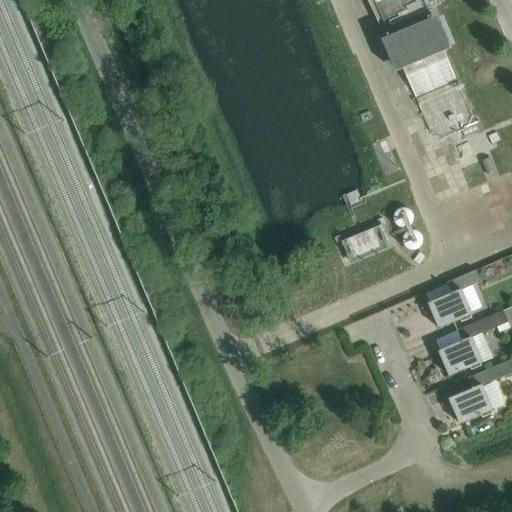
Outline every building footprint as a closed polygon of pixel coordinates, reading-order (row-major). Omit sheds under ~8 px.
[(465,136),(478,130),(472,115),(445,51),(452,48),(438,15),(382,39),(396,71),(403,68),(431,133),(443,138),(463,129),(465,136)] [(412,192),(398,195),(400,207),(414,204),(412,192)] [(382,202),(346,218),(355,239),(392,223),(382,202)] [(408,216),(408,234),(425,233),(424,216),(408,216)] [(439,328),(472,314),(462,289),(481,281),(476,270),(447,282),(452,293),(429,303),(439,328)] [(511,306),(457,330),(462,341),(439,351),(450,376),(483,362),(472,337),(508,321),(510,326),(511,325),(511,306)] [(449,399),(460,424),(493,410),(483,385),(511,372),(511,370),(508,360),(468,378),(473,389),(449,399)]
